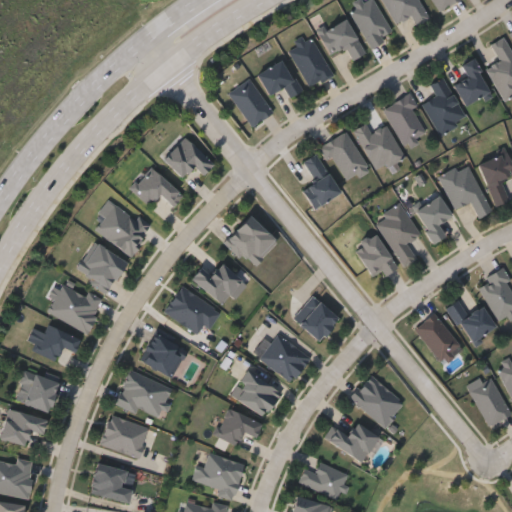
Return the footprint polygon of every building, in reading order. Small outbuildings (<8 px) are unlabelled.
[(368,48),(349,9),(367,0),(374,0),(390,32),(382,36),(384,41),(368,48)] [(417,0),(428,18),(415,25),(410,16),(396,24),(382,0),(417,0)] [(456,0),(438,11),(431,0),(456,0)] [(345,48),(329,56),(317,32),(346,18),(363,52),(351,59),(345,48)] [(288,49),(311,37),(331,74),(308,87),(288,49)] [(511,53),(511,93),(503,99),(485,68),(499,60),(489,44),(503,37),(511,53)] [(452,85),(467,77),(460,65),(472,58),(491,93),(464,107),(452,85)] [(284,87),(266,95),(256,72),(286,59),(300,91),(288,97),(284,87)] [(422,102),(435,95),(429,84),(443,77),(466,121),(438,135),(422,102)] [(271,112),(250,126),(227,93),(248,78),(271,112)] [(413,108),(426,134),(401,146),(382,107),(409,94),(415,106),(413,108)] [(352,130),(365,123),(370,131),(384,123),(403,157),(376,172),(352,130)] [(343,185),(322,144),(347,131),(368,172),(343,185)] [(212,164),(202,175),(192,165),(181,177),(160,156),(182,134),(212,164)] [(511,166),(511,174),(499,180),(508,200),(495,206),(475,161),(504,148),(511,166)] [(302,188),(314,182),(302,160),(317,153),(338,194),(312,208),(302,188)] [(490,211),(477,217),(469,202),(453,209),(438,176),(467,163),(490,211)] [(182,195),(173,205),(159,193),(148,205),(129,187),(149,165),(182,195)] [(451,216),(437,225),(444,236),(433,243),(412,211),(437,195),(451,216)] [(97,212),(109,198),(149,229),(128,256),(94,229),(104,217),(97,212)] [(402,267),(373,219),(400,203),(419,235),(406,243),(415,259),(402,267)] [(275,243),(250,268),(224,241),(249,216),(275,243)] [(380,270),(370,276),(352,249),(374,234),(396,267),(383,276),(380,270)] [(105,293),(77,276),(96,244),(124,261),(105,293)] [(218,306),(190,277),(197,270),(205,278),(221,262),(242,283),(218,306)] [(511,314),(497,323),(477,286),(487,281),(484,276),(500,268),(511,290),(511,314)] [(62,281),(102,300),(87,333),(46,313),(62,281)] [(213,308),(195,334),(163,311),(181,286),(213,308)] [(317,341),(292,318),(312,296),(337,319),(317,341)] [(445,308),(457,300),(466,314),(479,305),(494,326),(470,344),(445,308)] [(452,355),(441,364),(413,328),(434,312),(459,346),(450,352),(452,355)] [(73,352),(61,347),(55,361),(32,350),(34,344),(27,340),(33,327),(43,332),(46,324),(79,339),(73,352)] [(139,361),(154,328),(187,343),(171,376),(139,361)] [(288,383),(257,357),(278,332),(309,359),(288,383)] [(511,401),(496,367),(511,359),(511,401)] [(158,419),(115,403),(127,370),(170,386),(158,419)] [(264,416),(232,398),(248,371),(279,390),(264,416)] [(20,403),(30,372),(57,381),(47,412),(20,403)] [(369,375),(402,403),(382,426),(349,398),(369,375)] [(468,389),(490,378),(509,414),(487,426),(468,389)] [(24,445),(0,438),(0,431),(7,407),(46,418),(41,434),(28,431),(24,445)] [(261,423),(255,437),(242,432),(236,445),(215,435),(226,408),(261,423)] [(138,457),(99,445),(108,415),(147,426),(138,457)] [(324,438),(333,425),(347,434),(357,419),(379,434),(360,462),(324,438)] [(243,463),(233,497),(190,484),(195,468),(201,470),(207,452),(243,463)] [(33,461),(28,497),(0,493),(0,460),(15,463),(16,459),(33,461)] [(346,473),(336,499),(296,483),(303,467),(314,471),(318,462),(346,473)] [(88,494),(94,464),(130,472),(124,501),(88,494)] [(330,506),(328,511),(289,511),(293,497),(330,506)] [(0,511),(0,501),(23,504),(22,511),(0,511)] [(229,506),(228,511),(182,511),(184,501),(210,506),(211,502),(229,506)]
